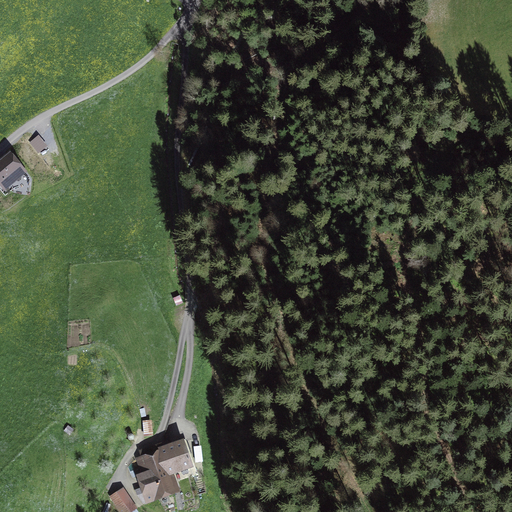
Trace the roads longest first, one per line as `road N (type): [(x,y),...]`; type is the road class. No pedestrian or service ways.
road 1 (track): [(366,511),(294,365),(268,282),(262,206),(288,80),(394,0)]
road 2 (unclassified): [(0,147),(131,71),(197,0)]
road 3 (track): [(176,175),(196,155),(237,48),(282,0)]
